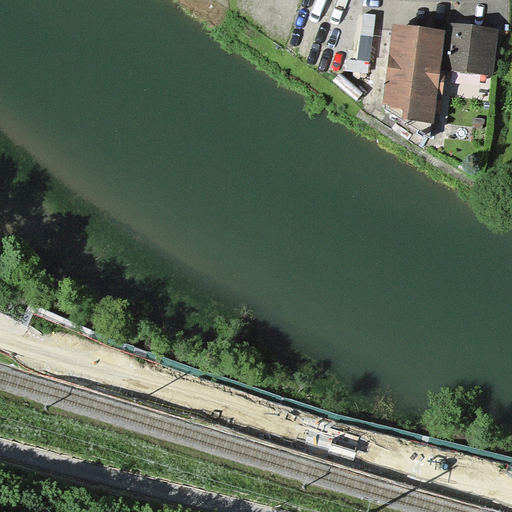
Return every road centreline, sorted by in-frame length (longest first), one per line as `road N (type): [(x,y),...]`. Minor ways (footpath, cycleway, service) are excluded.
road 1 (track): [(0,328),(511,472)]
road 2 (track): [(0,452),(241,511)]
